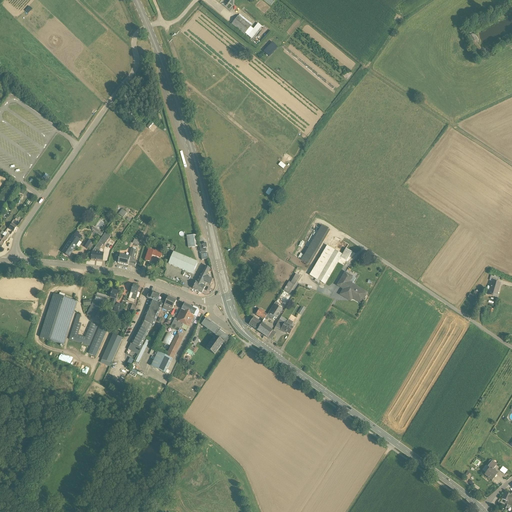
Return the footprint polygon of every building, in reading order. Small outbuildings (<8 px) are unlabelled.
[(251,26),(238,16),(232,24),(245,34),(251,26)] [(476,42),(472,33),(466,36),(470,45),(476,42)] [(126,213),(122,209),(120,212),(118,210),(116,212),(119,214),(118,214),(123,218),(126,213)] [(12,223),(9,228),(14,232),(17,227),(12,223)] [(351,229),(342,224),(339,229),(348,235),(351,229)] [(321,226),(301,260),(308,264),(329,230),(321,226)] [(94,228),(92,230),(100,236),(102,233),(94,228)] [(82,236),(79,234),(79,233),(77,231),(63,252),(69,256),(80,240),(82,236)] [(103,245),(104,246),(110,236),(106,232),(99,242),(94,249),(94,253),(92,252),(91,260),(103,261),(104,254),(99,254),(99,250),(103,245)] [(2,236),(0,239),(0,246),(2,247),(10,235),(8,234),(5,238),(2,236)] [(196,235),(187,236),(188,248),(197,247),(196,235)] [(91,242),(87,239),(83,246),(86,248),(91,242)] [(317,269),(313,269),(309,276),(315,279),(316,280),(317,281),(335,251),(327,246),(316,264),(318,267),(317,269)] [(136,250),(132,249),(130,257),(119,255),(118,263),(128,265),(129,264),(132,265),(131,266),(135,267),(136,263),(133,262),(136,250)] [(352,253),(346,249),(342,255),(340,258),(346,262),(352,253)] [(160,252),(156,251),(156,252),(149,250),(146,260),(150,262),(150,260),(159,263),(162,254),(159,254),(160,252)] [(335,251),(317,281),(316,280),(315,282),(318,284),(319,282),(324,285),(340,258),(342,255),(335,251)] [(185,258),(174,253),(169,264),(181,269),(185,258)] [(185,258),(181,269),(192,274),(197,263),(185,258)] [(206,275),(202,274),(199,280),(210,285),(213,279),(206,275)] [(296,274),(291,283),(294,285),(295,285),(300,277),(296,274)] [(349,281),(343,278),(338,286),(344,290),(340,295),(346,299),(348,294),(360,301),(362,297),(364,298),(367,294),(348,283),(349,281)] [(206,287),(196,282),(193,289),(202,294),(206,287)] [(291,283),(289,282),(284,291),(289,294),(294,285),(291,283)] [(497,283),(492,282),(490,289),(498,291),(500,284),(497,283)] [(140,287),(133,285),(129,298),(136,300),(140,287)] [(498,291),(490,289),(488,295),(496,298),(498,291)] [(119,292),(112,290),(110,298),(113,298),(111,306),(115,307),(119,292)] [(143,320),(131,343),(128,350),(134,353),(138,355),(139,355),(144,346),(142,345),(152,326),(153,326),(157,316),(164,298),(160,297),(160,295),(152,291),(151,295),(149,294),(149,295),(148,295),(148,296),(147,296),(147,297),(147,298),(148,298),(149,299),(151,299),(146,313),(143,320)] [(268,295),(263,292),(257,302),(262,305),(268,295)] [(468,298),(474,301),(478,294),(475,292),(472,296),(470,294),(468,298)] [(77,302),(54,294),(40,338),(60,344),(68,319),(71,320),(77,302)] [(172,309),(177,301),(168,297),(162,308),(166,310),(168,306),(172,309)] [(101,303),(94,300),(87,314),(94,317),(101,303)] [(264,319),(263,321),(262,324),(265,326),(267,324),(265,323),(268,319),(269,317),(271,315),(276,306),(277,306),(278,304),(275,302),(267,315),(264,319)] [(187,330),(197,310),(184,304),(177,319),(175,318),(170,328),(178,332),(181,327),(187,330)] [(276,306),(271,315),(276,318),(282,309),(277,306),(276,306)] [(302,306),(297,313),(301,315),(306,308),(302,306)] [(497,311),(488,308),(485,317),(494,319),(497,311)] [(267,315),(259,309),(256,314),(264,319),(267,315)] [(81,324),(79,323),(81,316),(77,314),(75,322),(69,339),(89,346),(98,325),(91,322),(85,337),(78,335),(81,324)] [(219,328),(206,318),(202,325),(216,335),(219,331),(218,330),(219,328)] [(262,324),(254,318),(249,325),(257,330),(262,324)] [(107,331),(109,324),(102,321),(99,327),(88,353),(95,357),(107,331)] [(286,324),(285,323),(283,327),(281,330),(285,333),(286,331),(290,334),(293,328),(291,327),(286,324)] [(262,324),(257,330),(260,333),(265,326),(262,324)] [(265,326),(260,333),(268,338),(268,337),(272,331),(271,330),(272,329),(270,327),(269,329),(265,326)] [(227,337),(219,331),(216,335),(206,349),(214,355),(225,340),(227,337)] [(163,342),(170,346),(175,336),(167,333),(163,342)] [(123,338),(114,334),(103,359),(112,363),(123,338)] [(182,338),(176,336),(166,356),(172,359),(182,338)] [(57,359),(72,364),(75,357),(60,352),(57,359)] [(173,359),(158,352),(151,366),(166,373),(173,359)] [(494,469),(489,465),(487,467),(489,468),(484,475),(492,481),(497,474),(493,470),(494,469)] [(511,495),(505,492),(502,499),(506,501),(508,502),(507,504),(511,506),(511,504),(511,495)]
